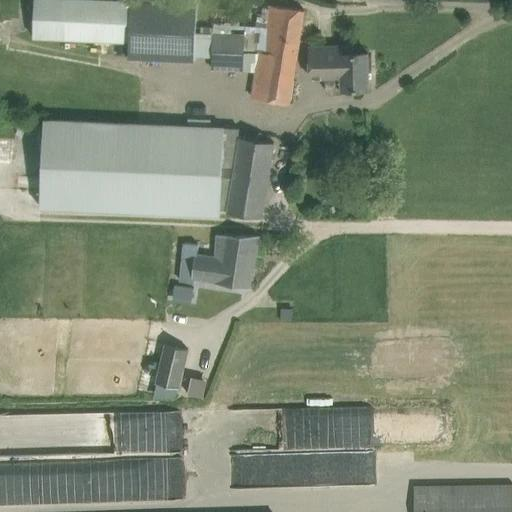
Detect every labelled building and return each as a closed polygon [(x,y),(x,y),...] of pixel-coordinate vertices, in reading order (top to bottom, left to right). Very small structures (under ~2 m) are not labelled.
[(197,3),(125,0),(35,0),(34,37),(131,41),(131,57),(194,60),(197,3)] [(253,97),(290,103),(302,30),(305,10),(271,5),(263,49),(261,49),(253,97)] [(259,36),(246,35),(213,33),(211,68),(244,69),(245,48),(258,49),(259,36)] [(311,46),(311,57),(311,77),(326,77),(326,90),(330,94),(343,94),(343,89),(370,89),(369,52),(354,53),(354,45),(311,46)] [(229,209),(228,211),(263,217),(275,142),(239,137),(241,127),(224,127),(46,118),(42,206),(220,214),(221,209),(229,209)] [(194,275),(197,276),(252,286),(259,236),(219,235),(215,257),(198,254),(199,243),(184,241),(179,280),(193,282),(194,275)] [(194,301),(195,284),(176,283),(175,300),(194,301)] [(292,307),(282,307),(282,319),(292,318),(292,307)] [(179,388),(188,349),(164,344),(155,382),(179,388)] [(272,419),(272,408),(244,408),(244,428),(257,428),(257,419),(272,419)] [(511,511),(511,484),(415,485),(415,511),(511,511)]
